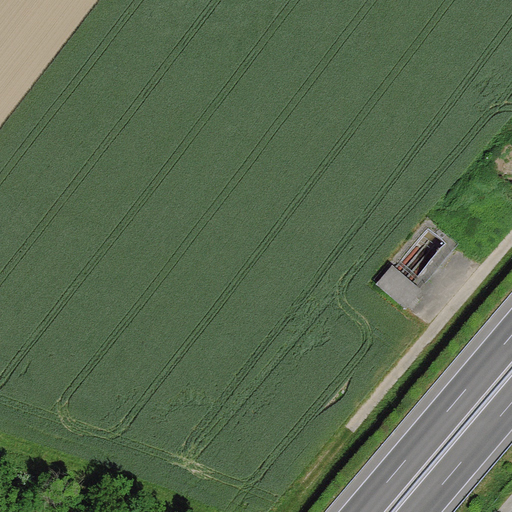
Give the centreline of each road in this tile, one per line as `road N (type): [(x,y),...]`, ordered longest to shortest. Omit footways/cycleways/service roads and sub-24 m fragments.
road 1 (track): [(348,432),(511,239)]
road 2 (motorway): [(511,334),(360,511)]
road 3 (motorway): [(418,511),(511,402)]
